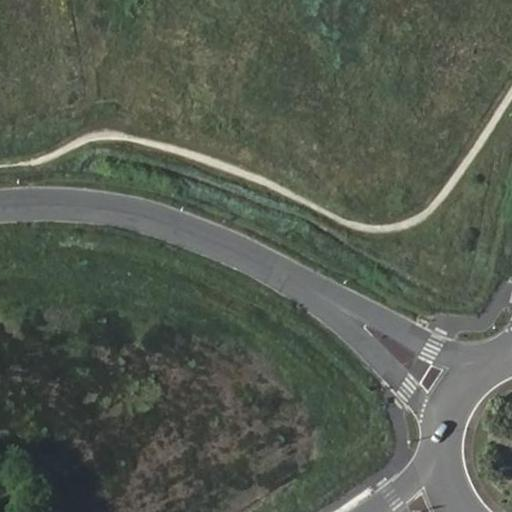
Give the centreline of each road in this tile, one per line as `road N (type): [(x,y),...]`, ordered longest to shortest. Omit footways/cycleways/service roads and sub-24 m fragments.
road 1 (unclassified): [(0,207),(117,209),(207,237),(287,274),(356,323)]
road 2 (unclassified): [(485,365),(356,323)]
road 3 (unclassified): [(356,323),(444,423)]
